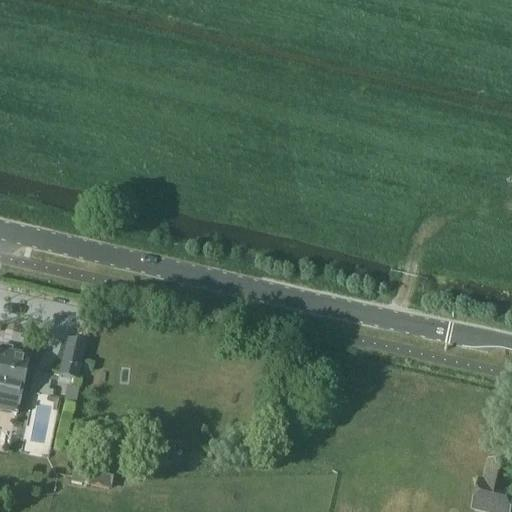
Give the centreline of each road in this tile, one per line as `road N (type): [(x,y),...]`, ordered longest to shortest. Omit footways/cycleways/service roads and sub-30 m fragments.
road 1 (tertiary): [(511,348),(0,230)]
road 2 (track): [(511,201),(427,226),(393,319)]
